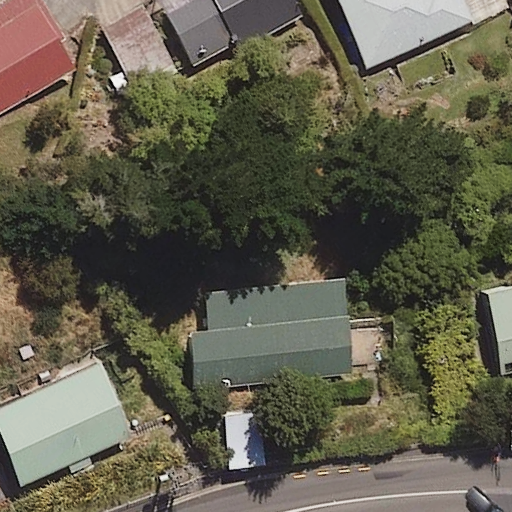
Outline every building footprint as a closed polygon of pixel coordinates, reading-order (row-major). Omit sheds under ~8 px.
[(8,0),(0,5),(0,113),(71,70),(27,0),(8,0)] [(155,0),(101,33),(140,99),(237,40),(242,49),(301,14),(292,0),(155,0)] [(333,0),(363,68),(508,7),(504,0),(333,0)] [(389,319),(341,324),(337,285),(199,299),(203,336),(183,338),(188,391),(346,376),(345,364),(393,360),(389,319)] [(473,295),(490,375),(511,370),(511,299),(510,299),(508,288),(473,295)] [(125,438),(92,366),(0,407),(0,462),(12,489),(125,438)] [(260,467),(254,411),(217,415),(222,471),(260,467)]
